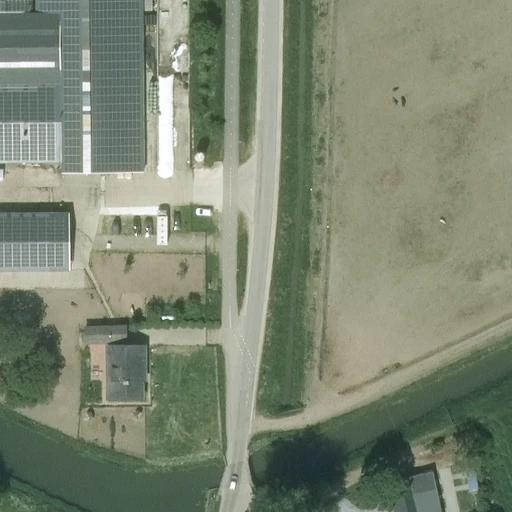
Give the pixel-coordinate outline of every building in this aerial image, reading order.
[(0,163),(62,164),(62,175),(144,173),(142,0),(34,0),(35,14),(60,14),(60,17),(0,17),(0,61),(61,61),(61,72),(51,72),(51,81),(0,81),(0,163)] [(0,0),(0,11),(31,12),(31,0),(0,0)] [(0,213),(0,270),(49,271),(49,213),(0,213)] [(86,344),(126,343),(125,325),(86,326),(86,344)] [(144,347),(106,347),(107,398),(141,398),(141,381),(145,381),(144,347)] [(428,492),(423,465),(409,468),(411,478),(388,483),(394,511),(440,511),(435,490),(428,492)] [(474,468),(465,470),(469,493),(479,491),(474,468)] [(372,493),(365,494),(360,499),(360,506),(366,511),(373,510),(377,505),(377,498),(372,493)]
